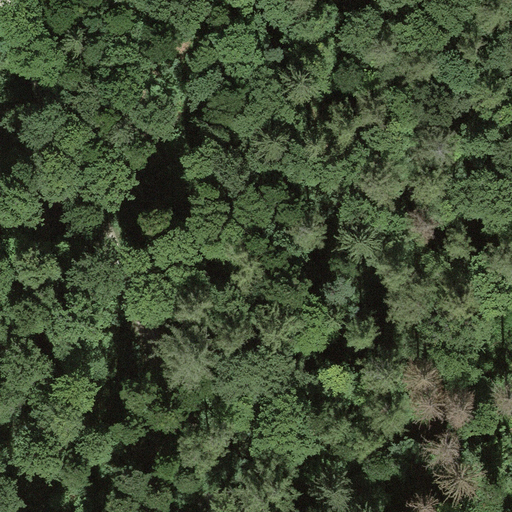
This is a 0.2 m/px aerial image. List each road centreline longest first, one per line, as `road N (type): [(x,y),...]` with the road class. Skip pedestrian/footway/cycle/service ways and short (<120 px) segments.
road 1 (track): [(1,0),(111,240),(213,511)]
road 2 (track): [(466,511),(346,134),(288,0)]
